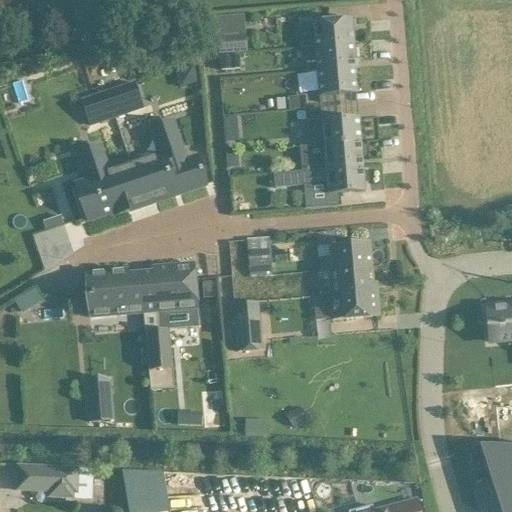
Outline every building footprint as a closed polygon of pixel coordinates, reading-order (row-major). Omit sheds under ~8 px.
[(308,36),(299,37),(300,49),(309,48),(316,48),(354,44),(352,19),(314,23),(315,36),(308,36)] [(247,53),(245,36),(217,38),(218,56),(247,53)] [(310,61),(302,62),(303,73),(311,73),(318,72),(354,69),(357,68),(357,62),(356,62),(354,44),(316,48),(317,60),(310,61)] [(220,57),(221,71),(239,70),(238,56),(220,57)] [(354,69),(318,72),(320,97),(357,94),(354,69)] [(133,84),(107,93),(116,117),(128,113),(124,102),(137,98),(133,84)] [(97,110),(86,114),(90,126),(116,117),(107,93),(92,98),(97,110)] [(305,99),(288,100),(289,111),(306,110),(305,99)] [(235,117),(222,119),(224,131),(237,129),(235,117)] [(307,122),(309,147),(323,146),(361,143),(359,118),(307,122)] [(155,143),(159,154),(107,172),(103,161),(83,168),(88,182),(75,186),(76,189),(72,191),(81,220),(86,218),(87,221),(114,212),(115,215),(128,211),(122,194),(150,184),(154,199),(179,190),(180,194),(205,185),(201,174),(201,173),(200,170),(196,158),(184,162),(176,136),(155,143)] [(324,159),(310,161),(311,172),(363,167),(361,143),(323,146),(324,159)] [(237,154),(227,155),(228,167),(238,166),(237,154)] [(311,172),(273,175),(274,189),(303,187),(305,210),(340,207),(339,195),(365,192),(363,167),(311,172)] [(326,259),(327,272),(369,268),(367,243),(331,246),(332,258),(326,259)] [(269,260),(248,262),(249,279),(271,278),(269,260)] [(193,266),(152,269),(152,273),(155,313),(157,313),(159,331),(169,330),(198,327),(193,266)] [(369,268),(327,272),(329,296),(371,293),(371,292),(369,268)] [(128,271),(86,275),(89,318),(131,315),(128,275),(128,271)] [(371,292),(371,293),(329,296),(331,321),(379,317),(378,299),(377,292),(371,292)] [(24,296),(14,302),(21,314),(31,308),(24,296)] [(257,303),(233,305),(237,353),(261,351),(257,303)] [(511,306),(485,309),(489,343),(511,340),(511,306)] [(155,313),(143,314),(145,332),(159,331),(157,313),(155,313)] [(159,331),(145,332),(150,392),(174,390),(169,330),(159,331)] [(108,381),(84,382),(87,422),(111,420),(108,381)] [(511,384),(493,386),(498,446),(511,446),(511,384)] [(300,409),(286,417),(292,428),(306,420),(300,409)] [(178,412),(177,425),(189,426),(189,413),(178,412)] [(511,511),(511,447),(478,446),(498,511),(511,511)] [(17,468),(16,492),(48,493),(48,498),(74,499),(74,494),(77,494),(78,470),(17,468)] [(161,511),(160,470),(119,471),(120,511),(161,511)] [(324,484),(323,484),(322,484),(321,485),(320,485),(319,485),(319,486),(318,486),(318,487),(317,487),(316,488),(316,489),(316,490),(315,491),(315,492),(315,493),(316,494),(316,495),(316,496),(317,496),(317,497),(318,497),(318,498),(319,498),(320,499),(321,499),(322,499),(323,499),(324,499),(325,499),(326,499),(327,499),(327,498),(328,498),(328,497),(329,497),(329,496),(330,495),(330,494),(330,493),(330,492),(330,491),(330,490),(330,489),(330,488),(329,488),(329,487),(328,487),(328,486),(327,486),(327,485),(326,485),(325,485),(324,484)] [(417,511),(417,510),(415,502),(376,511),(372,511),(371,507),(351,511),(417,511)]
